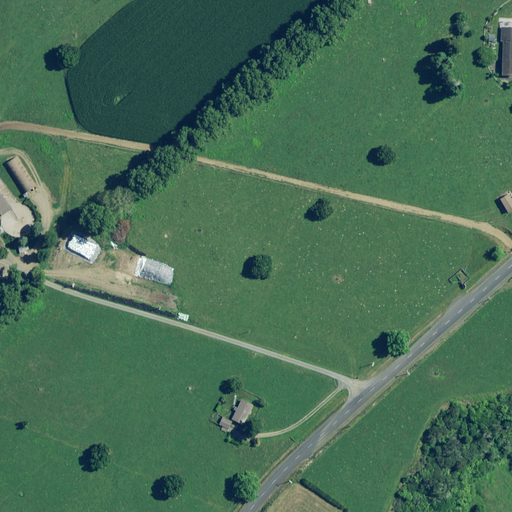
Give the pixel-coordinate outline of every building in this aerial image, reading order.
[(511,28),(500,28),(499,41),(501,42),(500,75),(511,75),(511,28)] [(36,186),(17,157),(6,164),(25,192),(36,186)] [(0,193),(0,214),(0,215),(10,209),(0,193)] [(511,202),(508,195),(500,199),(507,212),(511,209),(511,202)] [(254,406),(242,401),(233,420),(245,425),(254,406)] [(230,423),(222,419),(220,424),(228,428),(230,423)]
